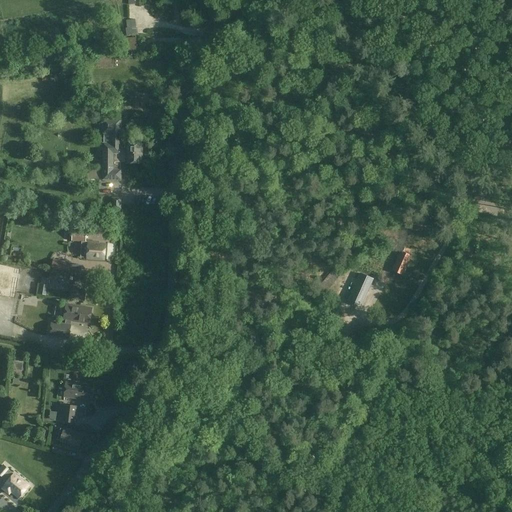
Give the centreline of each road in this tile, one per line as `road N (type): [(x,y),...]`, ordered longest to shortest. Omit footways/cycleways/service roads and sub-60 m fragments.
road 1 (unclassified): [(49,511),(157,381),(169,352),(190,101),(213,43),(255,0)]
road 2 (track): [(325,511),(328,491),(388,380),(381,365),(170,347)]
road 3 (unclassified): [(511,233),(335,0)]
road 4 (track): [(412,303),(436,254),(483,196)]
